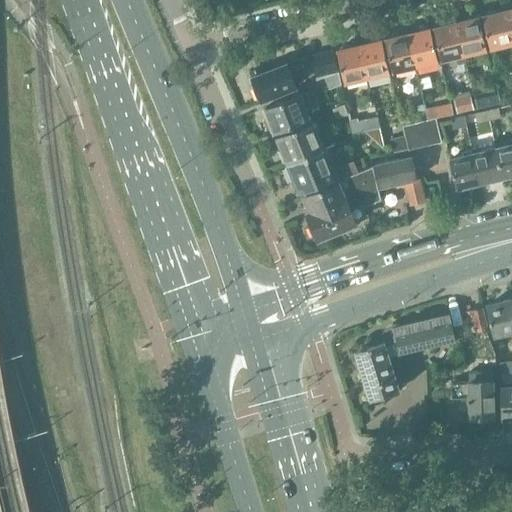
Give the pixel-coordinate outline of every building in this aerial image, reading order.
[(490,48),(511,42),(511,39),(505,10),(496,12),(494,11),(486,12),(485,15),(482,16),(490,48)] [(465,20),(456,22),(465,54),(487,48),(479,17),(476,17),(473,16),(466,17),(465,20)] [(465,54),(456,22),(448,24),(445,22),(438,24),(437,27),(434,27),(442,59),(455,56),(457,63),(466,60),(465,54)] [(416,31),(408,33),(415,65),(438,60),(430,28),(428,29),(425,27),(418,29),(416,31)] [(415,65),(408,33),(399,35),(397,34),(389,36),(388,38),(385,39),(393,71),(415,65)] [(368,43),(359,45),(367,77),(389,71),(382,40),(379,40),(377,39),(369,40),(368,43)] [(367,77),(359,45),(350,47),(348,46),(341,47),(340,50),(337,50),(345,82),(367,77)] [(317,80),(325,77),(337,71),(333,50),(311,55),(317,80)] [(250,72),(252,77),(256,87),(253,88),(258,99),(260,98),(261,100),(296,86),(291,76),(308,69),(303,57),(292,61),(263,73),(261,67),(250,72)] [(337,71),(325,77),(330,87),(340,83),(337,71)] [(266,118),(271,130),(274,129),(275,132),(309,118),(303,104),(310,101),(306,91),(265,107),(269,117),(266,118)] [(454,99),(457,113),(467,111),(474,109),(470,94),(454,99)] [(474,98),(477,108),(488,106),(485,95),(474,98)] [(333,108),(336,117),(347,113),(343,104),(333,108)] [(424,122),(436,119),(441,118),(439,106),(411,113),(414,124),(424,122)] [(499,108),(486,111),(488,119),(501,116),(499,108)] [(488,119),(486,111),(476,113),(478,122),(488,119)] [(376,116),(369,117),(371,128),(379,126),(376,116)] [(452,119),(454,128),(466,125),(464,116),(452,119)] [(371,128),(369,117),(350,121),(352,132),(371,128)] [(441,141),(436,119),(424,122),(430,144),(441,141)] [(276,136),(288,162),(323,147),(312,121),(276,136)] [(424,122),(414,124),(419,146),(430,144),(424,122)] [(419,146),(414,124),(402,127),(408,149),(419,146)] [(509,144),(495,147),(502,177),(511,174),(511,138),(508,140),(509,144)] [(323,147),(288,162),(289,166),(286,167),(292,181),(295,180),(300,192),(296,193),(296,194),(342,175),(343,177),(367,167),(362,156),(352,161),(340,165),(340,168),(336,170),(326,147),(332,145),(332,144),(323,147)] [(480,146),(472,149),(480,182),(502,177),(495,147),(481,151),(480,146)] [(480,182),(472,149),(463,151),(464,155),(449,158),(456,188),(480,182)] [(412,156),(373,165),(378,187),(417,178),(412,156)] [(378,187),(373,165),(346,177),(304,195),(311,211),(308,212),(318,238),(339,229),(341,233),(356,227),(349,209),(358,205),(352,190),(354,189),(363,207),(381,199),(378,187)] [(425,201),(419,180),(405,183),(411,204),(425,201)] [(511,329),(511,299),(486,306),(493,336),(505,333),(507,331),(511,329)] [(467,323),(473,321),(476,333),(488,330),(483,307),(464,311),(467,323)] [(449,314),(407,324),(392,328),(392,329),(393,329),(396,340),(385,343),(384,341),(355,351),(370,398),(399,389),(388,354),(455,339),(449,314)] [(486,356),(486,364),(495,364),(494,354),(486,356)] [(500,363),(500,373),(511,371),(511,366),(511,361),(500,363)] [(492,415),(491,379),(449,380),(449,395),(467,395),(467,416),(492,415)] [(511,416),(511,387),(501,387),(501,416),(511,416)]
